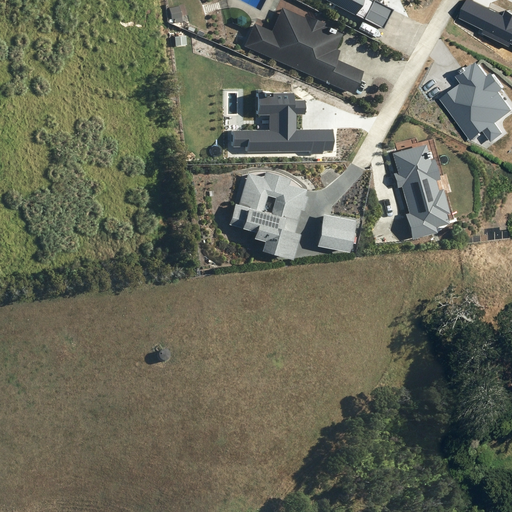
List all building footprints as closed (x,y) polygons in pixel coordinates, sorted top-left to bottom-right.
[(366,0),(329,0),(360,14),(366,0)] [(394,10),(375,0),(365,18),(383,28),(394,10)] [(182,15),(186,14),(183,4),(169,8),(174,24),(184,21),(182,15)] [(255,22),(245,45),(357,97),(367,73),(337,59),(341,50),(334,47),(341,32),(325,24),(326,22),(308,14),(306,17),(283,6),(272,30),(255,22)] [(426,138),(414,142),(395,147),(397,151),(392,152),(398,170),(392,171),(397,187),(401,186),(409,211),(403,213),(410,239),(437,231),(435,227),(454,221),(444,185),(438,187),(436,178),(441,177),(433,148),(429,149),(426,138)] [(264,176),(248,172),(239,202),(234,200),(227,223),(255,231),(253,236),(263,239),(261,247),(294,257),(302,233),(293,231),(301,207),(305,209),(308,197),(304,195),(306,188),(294,184),(296,178),(266,169),(264,176)] [(357,218),(324,211),(317,244),(350,250),(357,218)] [(172,351),(158,350),(158,361),(171,362),(172,351)]
